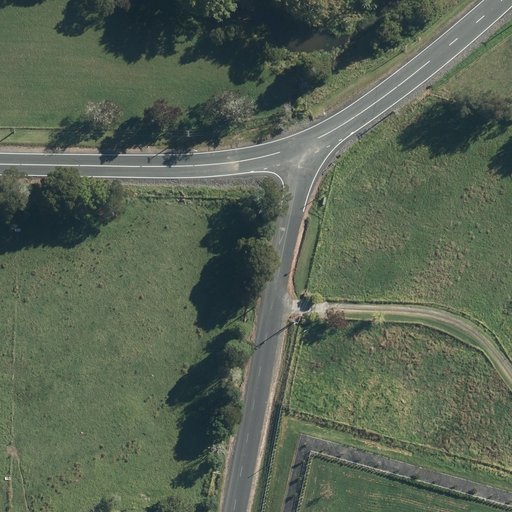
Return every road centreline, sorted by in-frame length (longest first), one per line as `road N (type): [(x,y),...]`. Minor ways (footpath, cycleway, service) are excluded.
road 1 (unclassified): [(296,147),(303,164),(235,511)]
road 2 (tertiary): [(0,164),(190,167),(296,147)]
road 3 (tertiary): [(500,0),(366,110),(296,147)]
